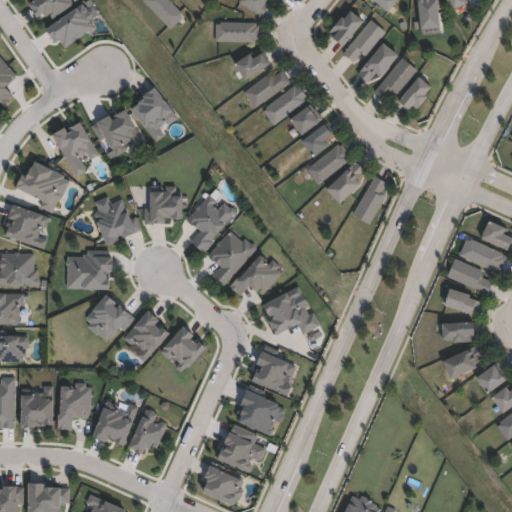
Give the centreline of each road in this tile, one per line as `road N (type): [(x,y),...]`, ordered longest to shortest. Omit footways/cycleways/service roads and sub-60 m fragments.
road 1 (secondary): [(511,0),(417,168),(267,511)]
road 2 (secondary): [(321,511),(460,189),(511,96)]
road 3 (residential): [(156,272),(224,331),(228,346),(158,511)]
road 4 (residential): [(0,457),(75,461),(196,511)]
road 5 (residential): [(320,0),(302,32),(308,54),(368,130)]
road 6 (residential): [(0,154),(56,97),(105,71)]
